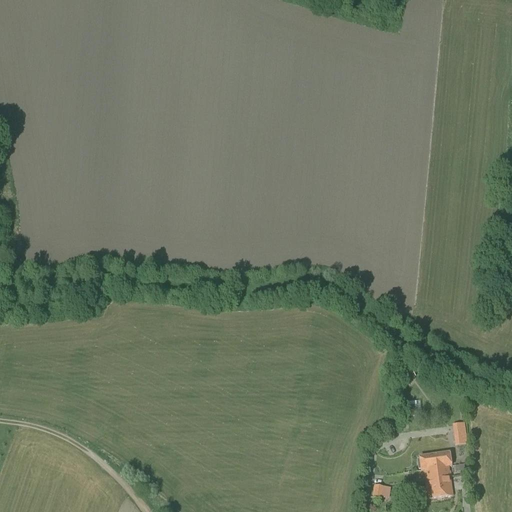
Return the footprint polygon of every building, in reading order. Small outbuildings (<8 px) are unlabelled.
[(404,384),(415,377),(410,368),(399,375),(404,384)] [(455,447),(467,445),(464,424),(452,426),(455,447)] [(437,480),(450,478),(448,469),(451,468),(450,464),(449,454),(419,458),(419,460),(417,460),(418,469),(420,469),(421,470),(435,468),(437,480)] [(453,496),(450,478),(437,480),(435,468),(421,470),(421,471),(423,471),(427,499),(450,496),(451,496),(453,496)] [(389,500),(390,489),(374,486),(372,497),(389,500)]
